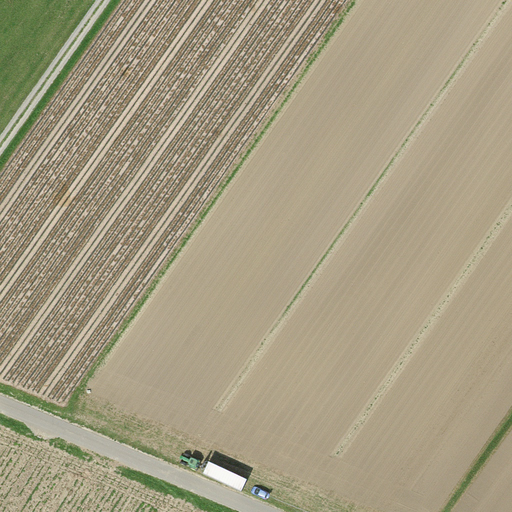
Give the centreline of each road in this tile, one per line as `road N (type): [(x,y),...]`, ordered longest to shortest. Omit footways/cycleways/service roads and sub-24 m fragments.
road 1 (track): [(0,403),(266,511)]
road 2 (track): [(0,147),(103,0)]
